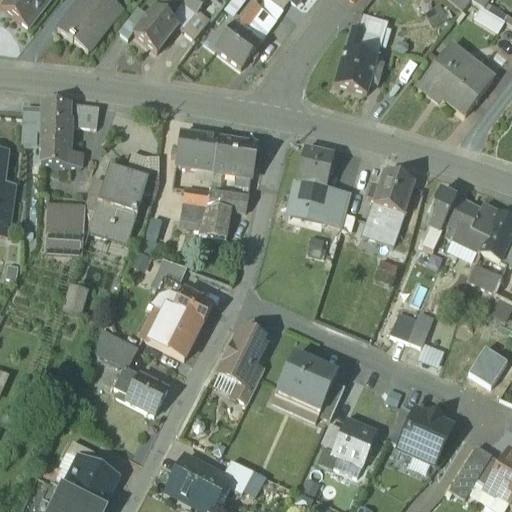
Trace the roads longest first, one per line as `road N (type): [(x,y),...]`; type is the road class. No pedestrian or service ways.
road 1 (residential): [(481,420),(457,394),(239,299)]
road 2 (residential): [(269,114),(0,77)]
road 3 (residential): [(239,299),(127,511)]
road 4 (residential): [(511,183),(287,117)]
road 5 (residential): [(287,117),(239,299)]
road 6 (residential): [(342,0),(284,73),(269,114)]
